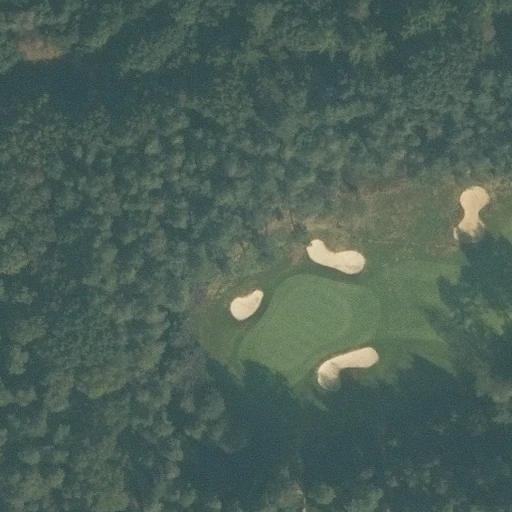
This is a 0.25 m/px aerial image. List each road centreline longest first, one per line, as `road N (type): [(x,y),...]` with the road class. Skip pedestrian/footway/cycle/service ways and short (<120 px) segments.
road 1 (track): [(511,22),(297,58),(127,73),(0,102)]
road 2 (track): [(0,182),(136,511)]
